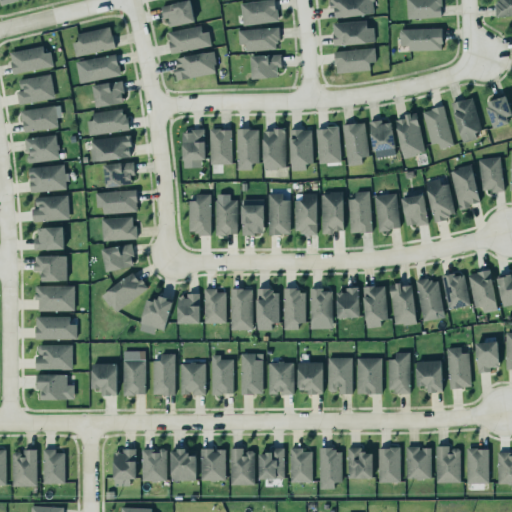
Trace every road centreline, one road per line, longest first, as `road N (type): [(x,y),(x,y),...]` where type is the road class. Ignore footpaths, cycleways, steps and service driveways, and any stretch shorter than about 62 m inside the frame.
road 1 (residential): [(504,411),(444,419),(0,423)]
road 2 (residential): [(167,262),(395,257),(508,232)]
road 3 (residential): [(154,107),(373,94),(469,66)]
road 4 (residential): [(130,0),(154,107),(167,262)]
road 5 (residential): [(0,166),(9,423)]
